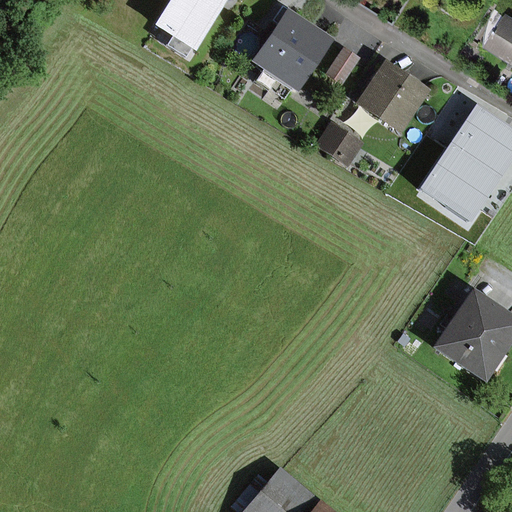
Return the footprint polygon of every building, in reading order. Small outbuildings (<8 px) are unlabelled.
[(172,0),(156,29),(190,50),(219,0),(230,0),(232,1),(232,0),(172,0)] [(293,87),(323,42),(294,23),(285,17),(255,62),(293,87)] [(511,19),(509,17),(491,44),(511,57),(511,19)] [(421,94),(382,68),(370,86),(357,104),(396,130),(421,94)] [(474,107),(417,190),(466,224),(511,156),(511,133),(497,124),(474,107)] [(313,148),(346,168),(362,143),(329,122),(313,148)] [(450,324),(434,349),(483,382),(511,337),(511,322),(469,295),(450,324)] [(323,511),(277,475),(246,511),(323,511)]
